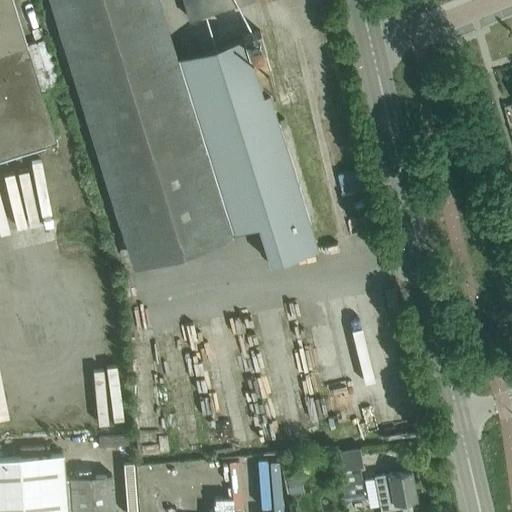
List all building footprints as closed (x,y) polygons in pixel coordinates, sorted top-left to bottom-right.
[(12,0),(0,0),(0,156),(56,139),(12,0)] [(220,238),(147,0),(40,0),(121,267),(220,238)] [(167,14),(175,13),(173,0),(155,0),(157,9),(166,8),(167,14)] [(182,0),(188,17),(242,1),(241,0),(182,0)] [(316,247),(268,92),(275,89),(271,75),(267,62),(263,49),(265,48),(261,35),(259,30),(241,35),(167,58),(222,233),(257,223),(269,261),(316,247)] [(112,511),(109,472),(68,476),(68,478),(63,479),(61,452),(0,457),(0,511),(112,511)] [(339,469),(345,499),(363,496),(358,466),(339,469)] [(410,469),(375,475),(382,511),(410,511),(407,499),(415,498),(410,469)] [(298,483),(315,483),(315,471),(298,472),(298,483)]
